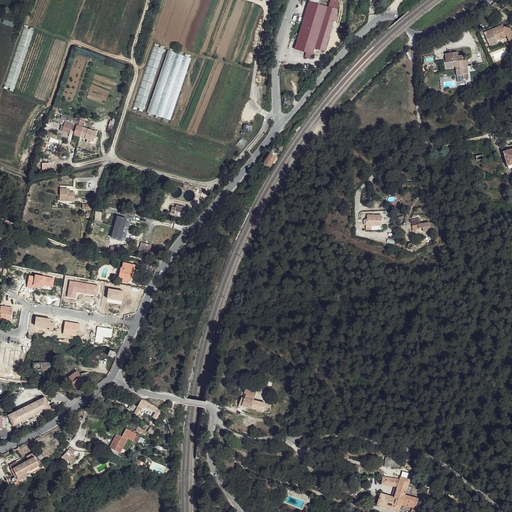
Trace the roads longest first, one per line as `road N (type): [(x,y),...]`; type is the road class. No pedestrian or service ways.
road 1 (tertiary): [(483,0),(419,34),(390,16),(373,23),(278,126)]
road 2 (tertiary): [(278,126),(172,253),(136,324)]
road 3 (unclassified): [(112,378),(212,406),(210,456),(241,511)]
road 4 (unclassified): [(276,110),(212,182),(109,157)]
road 5 (track): [(147,0),(133,48),(137,73),(109,157)]
road 6 (residential): [(0,330),(21,333),(27,306),(136,324)]
road 7 (tertiary): [(112,378),(48,426),(0,449)]
road 8 (track): [(269,116),(254,94),(264,7),(247,0)]
